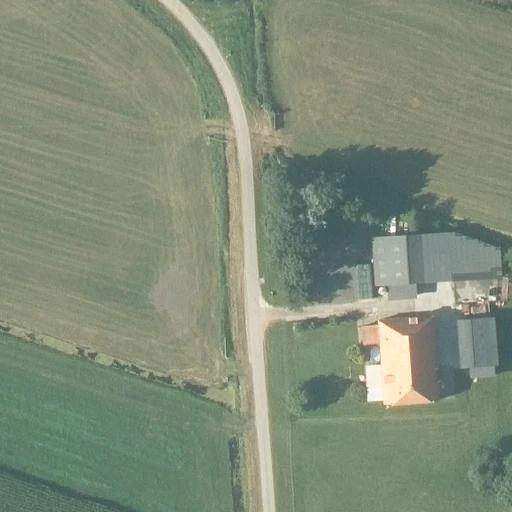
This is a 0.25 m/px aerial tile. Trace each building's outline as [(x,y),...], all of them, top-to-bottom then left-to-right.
[(370,237),(373,285),(447,280),(444,233),(370,237)] [(498,247),(444,233),(447,280),(500,277),(498,247)] [(361,326),(362,344),(378,343),(382,404),(437,400),(431,316),(376,321),(377,325),(361,326)] [(494,365),(490,316),(455,319),(460,368),(494,365)] [(363,396),(377,395),(375,357),(361,357),(363,396)]
